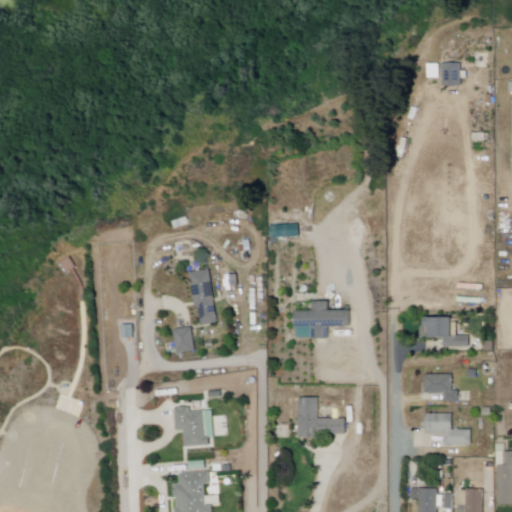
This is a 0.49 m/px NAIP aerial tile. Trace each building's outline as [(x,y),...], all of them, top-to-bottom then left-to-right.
[(435,64),(446,64),(446,79),(435,79),(435,64)] [(448,64),(448,86),(466,86),(466,64),(448,64)] [(272,237),(272,224),(300,223),(301,236),(272,237)] [(193,275),(197,309),(201,308),(204,325),(220,323),(214,272),(193,275)] [(302,313),(318,313),(318,303),(334,303),(334,312),(357,312),(357,325),(334,325),(334,339),(318,340),(318,327),(302,327),(302,313)] [(422,320),(422,328),(420,328),(420,339),(443,339),(444,348),(469,348),(469,337),(450,338),(449,319),(422,320)] [(176,331),(195,329),(198,350),(179,353),(176,331)] [(424,375),(424,395),(444,395),(444,404),(459,404),(459,392),(453,391),(453,376),(424,375)] [(303,398),(323,399),(322,418),(351,419),(350,436),(324,436),(324,439),(302,439),(303,398)] [(179,409),(179,431),(187,431),(187,447),(212,446),(212,440),(217,439),(216,412),(194,412),(194,409),(179,409)] [(424,415),(424,434),(444,434),(444,447),(471,447),(471,431),(451,431),(452,415),(424,415)] [(496,445),(498,507),(511,506),(511,452),(506,453),(506,445),(496,445)] [(184,475),(184,485),(176,486),(177,498),(180,498),(181,509),(177,510),(177,511),(215,511),(215,506),(225,506),(224,496),(210,497),(209,485),(213,485),(213,473),(184,475)] [(411,491),(411,500),(420,500),(420,511),(439,511),(439,491),(411,491)] [(457,491),(457,506),(466,506),(466,511),(483,511),(483,492),(457,491)] [(444,496),(453,496),(453,509),(445,510),(444,496)]
